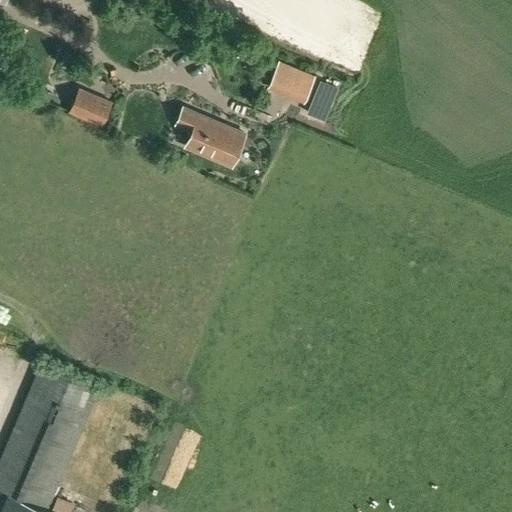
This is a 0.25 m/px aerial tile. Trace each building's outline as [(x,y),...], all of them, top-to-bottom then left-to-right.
[(244,45),(238,57),(250,62),(255,51),(244,45)] [(279,60),(272,78),(308,94),(315,76),(279,60)] [(321,79),(307,113),(325,121),(339,87),(321,79)] [(47,106),(53,92),(43,88),(40,94),(37,101),(47,106)] [(112,101),(79,88),(69,110),(102,124),(112,101)] [(186,146),(231,164),(245,132),(184,107),(177,123),(193,130),(186,146)] [(98,389),(41,365),(0,460),(0,486),(27,498),(48,507),(98,389)] [(27,498),(21,511),(56,511),(47,508),(48,507),(27,498)]
